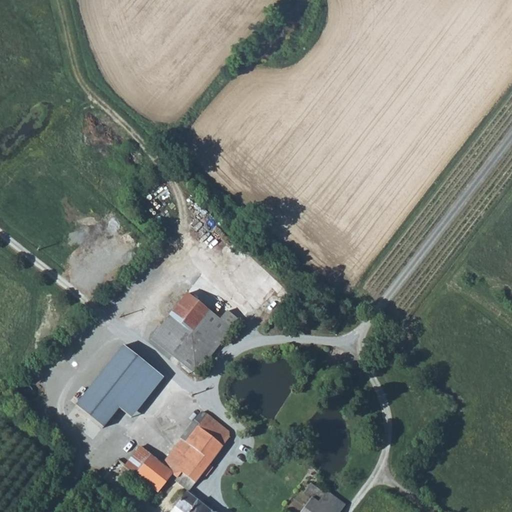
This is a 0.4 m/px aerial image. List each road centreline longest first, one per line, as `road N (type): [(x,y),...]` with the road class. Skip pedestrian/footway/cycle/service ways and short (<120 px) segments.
road 1 (residential): [(347,341),(255,341),(224,360),(214,394),(237,441),(209,492),(225,511)]
road 2 (unclassified): [(347,341),(511,136)]
road 3 (residential): [(378,473),(388,414),(347,341)]
